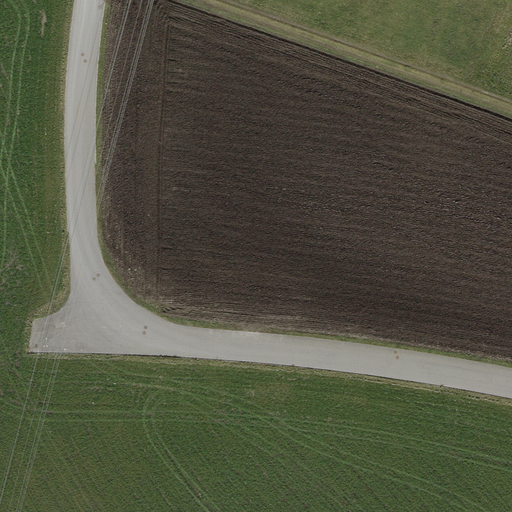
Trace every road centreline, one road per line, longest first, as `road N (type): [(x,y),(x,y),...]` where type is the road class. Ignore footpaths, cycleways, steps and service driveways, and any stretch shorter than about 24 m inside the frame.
road 1 (unclassified): [(511,388),(98,325),(79,152),(93,0)]
road 2 (track): [(201,0),(511,108)]
